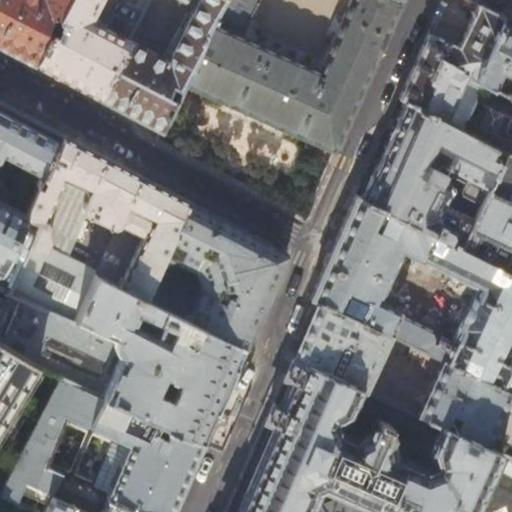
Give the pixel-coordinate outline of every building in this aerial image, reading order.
[(0,0),(0,44),(35,63),(67,0),(0,0)] [(67,0),(35,63),(48,70),(77,85),(98,96),(127,40),(88,19),(97,0),(67,0)] [(171,107),(220,0),(177,0),(177,1),(185,5),(186,3),(194,7),(190,15),(184,17),(179,26),(181,32),(166,59),(133,43),(134,36),(130,34),(127,40),(98,96),(125,110),(161,129),(171,107)] [(220,0),(171,107),(191,116),(202,94),(332,150),(339,135),(374,57),(399,0),(220,0)] [(441,0),(414,62),(398,97),(404,100),(503,151),(510,138),(507,135),(504,129),(511,110),(511,109),(492,98),(494,95),(495,91),(470,79),(499,15),(485,9),(468,0),(441,0)] [(511,99),(511,22),(499,15),(470,79),(495,91),(496,89),(491,86),(498,70),(511,77),(511,84),(508,93),(506,93),(505,95),(511,99)] [(494,97),(494,95),(492,98),(511,109),(511,110),(504,129),(507,135),(510,138),(511,133),(511,118),(510,117),(511,113),(511,107),(496,99),(494,97)] [(480,200),(503,151),(404,100),(403,104),(402,103),(383,146),(386,147),(373,171),(361,198),(457,246),(470,220),(441,205),(448,189),(447,183),(446,182),(450,173),(463,180),(460,188),(461,193),(462,194),(474,199),(476,198),(480,200)] [(0,153),(41,175),(61,134),(0,101),(0,153)] [(511,133),(510,138),(503,151),(480,200),(470,220),(457,246),(511,273),(511,133)] [(22,216),(37,224),(33,234),(34,234),(8,293),(71,322),(93,274),(144,299),(164,253),(188,201),(126,168),(61,134),(41,175),(23,213),(22,216)] [(330,250),(309,297),(315,300),(387,333),(441,358),(505,388),(511,374),(511,273),(457,246),(361,198),(355,195),(330,250)] [(0,264),(18,226),(22,216),(23,213),(0,201),(0,264)] [(185,319),(242,346),(244,347),(262,308),(286,254),(285,252),(262,240),(232,224),(204,209),(188,201),(164,253),(195,268),(200,285),(185,319)] [(185,319),(144,299),(93,274),(71,322),(8,293),(34,234),(33,234),(18,226),(0,264),(0,344),(34,364),(47,372),(58,377),(199,444),(210,419),(242,346),(185,319)] [(361,389),(387,333),(315,300),(303,328),(291,357),(359,388),(361,389)] [(0,419),(34,364),(0,344),(0,419)] [(348,412),(359,388),(291,357),(286,367),(283,375),(267,411),(244,465),(227,505),(223,511),(475,511),(494,468),(501,452),(485,446),(436,423),(425,448),(427,459),(419,463),(389,450),(390,445),(390,444),(389,441),(387,440),(386,439),(389,433),(392,434),(396,425),(376,416),(374,420),(368,422),(365,428),(361,427),(359,428),(350,423),(353,414),(348,412)] [(510,391),(505,388),(441,358),(416,414),(436,423),(485,446),(510,391)] [(58,377),(0,489),(0,493),(36,511),(43,511),(62,477),(62,476),(45,468),(67,416),(127,444),(105,495),(142,511),(169,511),(181,485),(199,444),(58,377)] [(503,473),(494,468),(475,511),(511,511),(511,457),(509,456),(503,473)] [(62,477),(43,511),(142,511),(105,495),(62,477)] [(36,511),(0,493),(0,511),(36,511)]
